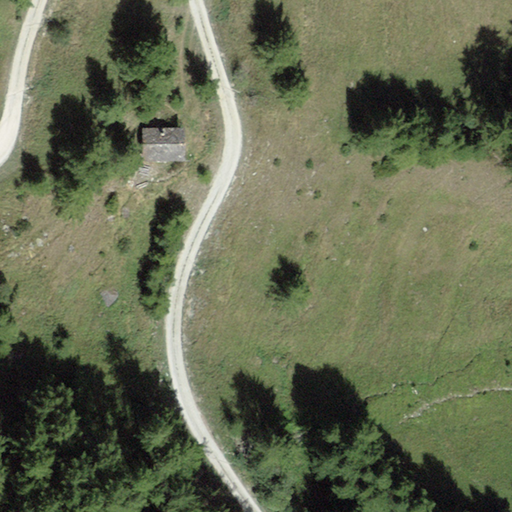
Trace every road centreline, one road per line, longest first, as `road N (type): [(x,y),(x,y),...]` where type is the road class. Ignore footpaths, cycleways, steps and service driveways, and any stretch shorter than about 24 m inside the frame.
road 1 (track): [(196,0),(231,145),(179,293),(172,356),(211,454),(254,511)]
road 2 (track): [(0,144),(39,0)]
